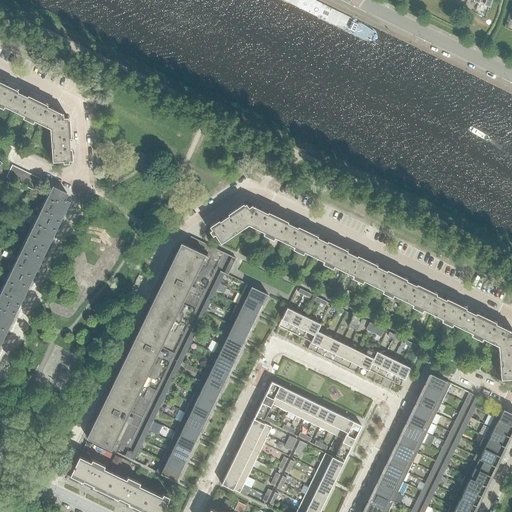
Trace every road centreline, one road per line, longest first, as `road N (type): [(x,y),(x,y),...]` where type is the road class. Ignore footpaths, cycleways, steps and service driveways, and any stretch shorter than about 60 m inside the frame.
road 1 (residential): [(511,316),(237,187),(168,241),(47,488)]
road 2 (residential): [(346,511),(395,405),(276,345),(191,511)]
road 3 (residential): [(0,367),(83,186)]
road 4 (residential): [(511,76),(357,0)]
road 5 (residential): [(83,186),(80,108),(0,66)]
